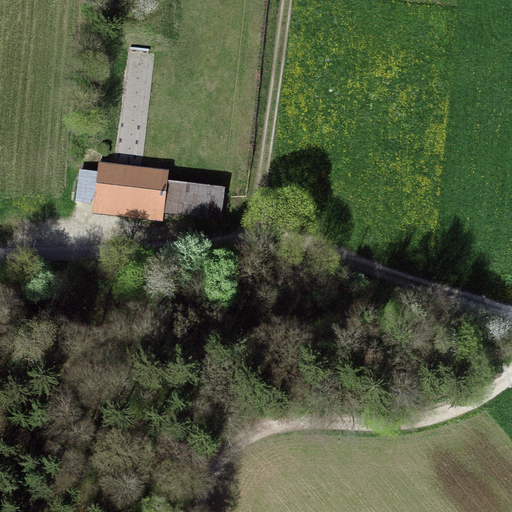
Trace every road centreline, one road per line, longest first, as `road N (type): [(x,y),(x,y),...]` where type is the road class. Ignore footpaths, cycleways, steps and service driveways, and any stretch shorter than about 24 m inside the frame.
road 1 (track): [(511,375),(440,416),(251,430),(215,476),(210,511)]
road 2 (track): [(257,245),(511,321)]
road 3 (track): [(0,260),(257,245)]
road 4 (track): [(289,0),(257,245)]
